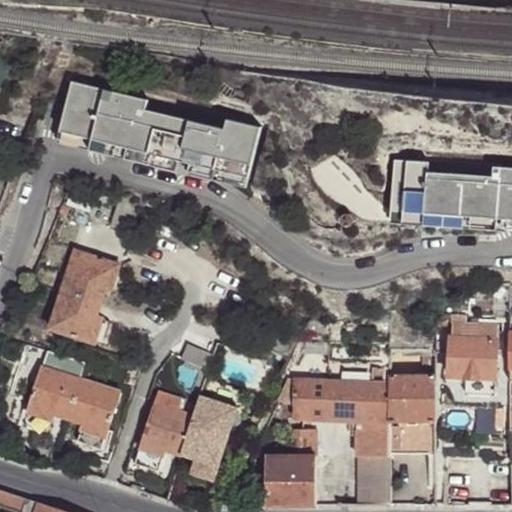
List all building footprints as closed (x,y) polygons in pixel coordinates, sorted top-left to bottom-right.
[(262,123),(71,80),(57,136),(89,145),(87,153),(246,189),(262,123)] [(229,98),(234,89),(223,83),(218,91),(229,98)] [(427,163),(394,161),(390,220),(401,221),(401,227),(511,233),(511,169),(491,169),(490,175),(427,172),(427,163)] [(343,218),(344,222),(348,224),(352,222),(353,218),(350,214),(345,215),(344,216),(343,218)] [(51,326),(91,339),(98,314),(108,286),(115,261),(77,248),(51,326)] [(115,261),(108,286),(122,290),(129,265),(115,261)] [(490,284),(481,285),(482,293),(491,292),(490,284)] [(496,300),(511,299),(511,290),(496,290),(496,300)] [(98,314),(91,339),(104,343),(112,319),(98,314)] [(497,325),(511,325),(511,315),(497,315),(497,325)] [(307,324),(302,334),(330,334),(331,323),(328,324),(314,320),(309,325),(307,324)] [(463,321),(462,338),(466,338),(466,333),(471,333),(471,338),(480,339),(481,322),(463,321)] [(282,376),(284,377),(291,362),(288,360),(297,339),(279,330),(279,327),(269,323),(264,327),(270,333),(263,348),(263,350),(256,365),(273,372),(282,376)] [(437,333),(437,353),(452,353),(453,338),(453,334),(437,333)] [(470,376),(499,377),(501,339),(489,339),(482,339),(480,339),(471,338),(466,338),(462,338),(453,338),(452,353),(452,359),(451,375),(470,376)] [(208,373),(215,357),(193,348),(185,364),(208,373)] [(426,362),(437,362),(437,353),(427,353),(426,362)] [(49,354),(44,367),(82,380),(87,366),(49,354)] [(446,384),(470,385),(470,376),(451,375),(452,359),(447,359),(446,384)] [(82,380),(44,367),(32,405),(56,413),(85,423),(109,430),(121,392),(82,380)] [(278,386),(282,376),(273,372),(269,382),(278,386)] [(391,421),(436,423),(437,376),(391,376),(391,384),(391,421)] [(499,387),(499,377),(470,376),(470,385),(469,396),(496,397),(497,387),(499,387)] [(295,405),(295,380),(291,380),(280,402),(286,403),(295,405)] [(366,420),(391,421),(391,384),(295,380),(295,405),(295,417),(318,418),(366,420)] [(180,411),(184,399),(160,392),(156,404),(180,411)] [(233,428),(239,409),(201,397),(195,416),(233,428)] [(266,430),(285,430),(285,416),(286,403),(280,402),(266,430)] [(285,416),(295,417),(295,405),(286,403),(285,416)] [(197,459),(221,466),(233,428),(195,416),(180,411),(156,404),(144,442),(167,449),(197,459)] [(52,425),(56,413),(32,405),(27,422),(33,425),(35,420),(52,425)] [(285,430),(316,430),(319,430),(318,418),(295,417),(285,416),(285,430)] [(361,456),(391,456),(391,454),(391,421),(366,420),(365,436),(362,436),(361,456)] [(391,454),(436,455),(436,423),(391,421),(391,454)] [(103,447),(109,430),(85,423),(81,435),(98,440),(97,445),(103,447)] [(285,456),(316,456),(316,430),(285,430),(285,456)] [(163,461),(167,449),(144,442),(138,459),(145,461),(147,456),(163,461)] [(268,506),(316,506),(316,456),(285,456),(268,457),(268,506)] [(316,506),(391,506),(391,456),(361,456),(316,456),(316,506)] [(215,484),(221,466),(197,459),(192,476),(215,484)] [(40,511),(43,502),(0,488),(0,505),(21,511),(40,511)] [(75,511),(43,502),(40,511),(75,511)]
